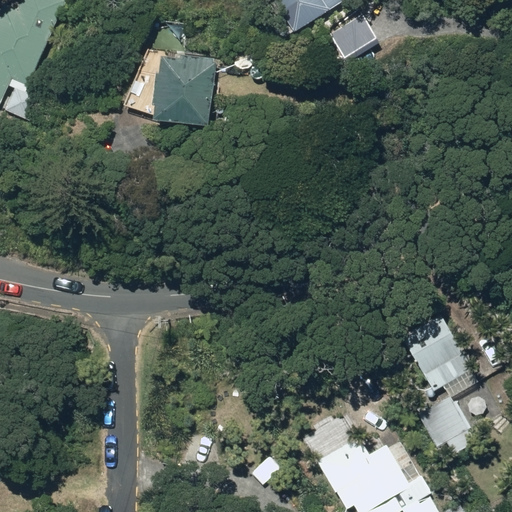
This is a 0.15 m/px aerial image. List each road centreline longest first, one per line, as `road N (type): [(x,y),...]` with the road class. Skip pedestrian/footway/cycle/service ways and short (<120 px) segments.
road 1 (residential): [(122,300),(272,288),(329,271),(393,243),(511,168)]
road 2 (residential): [(122,300),(123,511)]
road 3 (residential): [(0,280),(122,300)]
